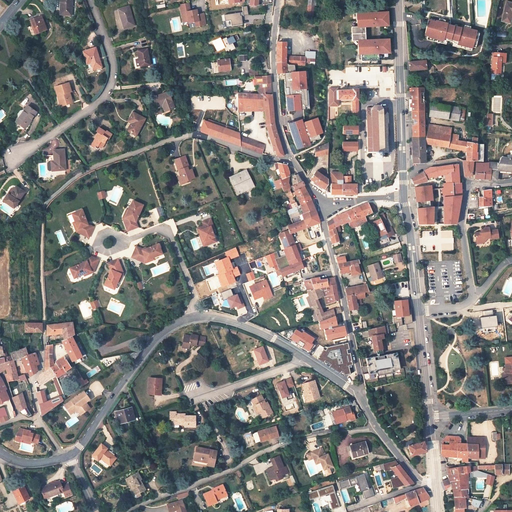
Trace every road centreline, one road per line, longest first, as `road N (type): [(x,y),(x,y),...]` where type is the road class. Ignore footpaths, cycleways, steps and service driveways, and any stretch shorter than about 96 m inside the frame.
road 1 (residential): [(43,206),(87,167),(185,133),(291,160)]
road 2 (residential): [(10,159),(108,89),(112,62),(90,0)]
road 3 (residential): [(65,456),(157,336),(201,316)]
road 4 (residential): [(361,394),(324,202)]
road 5 (residential): [(300,436),(120,511)]
road 6 (residential): [(201,316),(249,327),(361,394)]
road 7 (tertiary): [(403,173),(398,0)]
road 8 (residential): [(291,160),(275,111),(277,0)]
road 9 (residential): [(201,316),(166,228),(122,242)]
road 10 (track): [(44,334),(43,206)]
